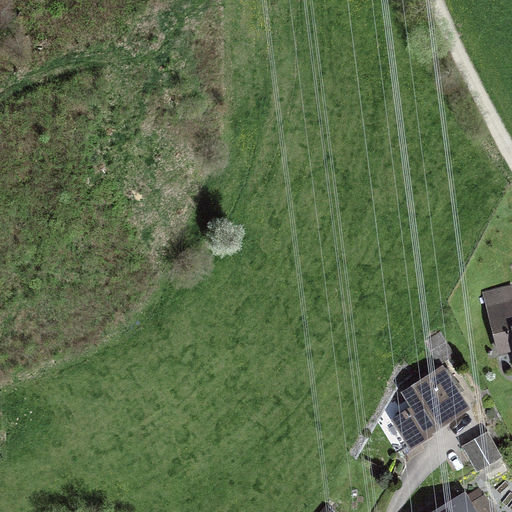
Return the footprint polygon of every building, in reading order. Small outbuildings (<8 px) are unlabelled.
[(511,289),(511,286),(485,293),(499,351),(511,348),(511,289)] [(426,342),(438,361),(452,353),(440,334),(426,342)] [(381,428),(396,452),(430,431),(428,429),(464,406),(454,390),(460,386),(448,368),(406,394),(409,399),(397,406),(402,415),(381,428)] [(502,457),(487,431),(461,446),(476,472),(502,457)] [(472,511),(463,496),(436,511),(489,511),(485,503),(472,511)]
